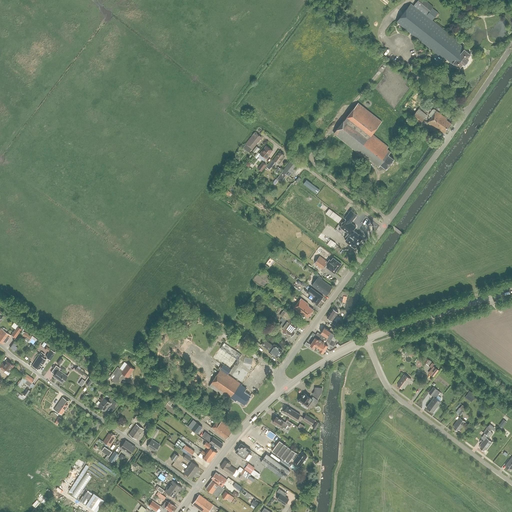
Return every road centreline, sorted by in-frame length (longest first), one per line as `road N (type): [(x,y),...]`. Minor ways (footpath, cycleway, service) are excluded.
road 1 (residential): [(197,488),(0,345)]
road 2 (residential): [(384,227),(511,45)]
road 3 (residential): [(511,485),(393,394),(366,344)]
road 4 (residential): [(284,390),(283,366),(384,227)]
road 5 (secondary): [(364,340),(511,290)]
road 6 (residential): [(384,227),(265,137)]
road 7 (residential): [(229,445),(156,389),(122,380)]
